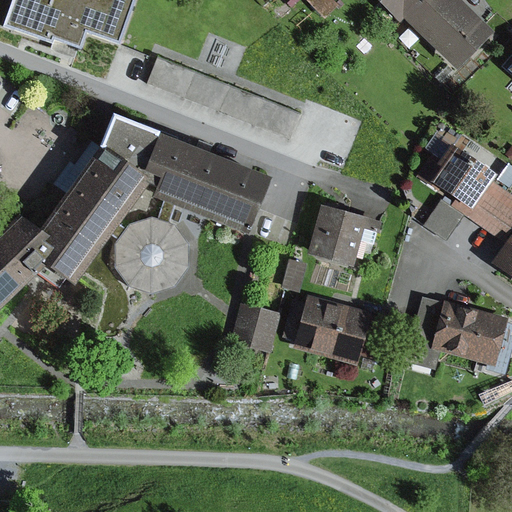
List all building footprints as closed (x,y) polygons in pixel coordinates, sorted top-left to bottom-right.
[(10,0),(0,30),(49,47),(50,44),(78,53),(84,37),(117,49),(133,0),(10,0)] [(337,7),(330,0),(304,0),(323,20),(337,7)] [(493,35),(456,0),(371,0),(398,25),(402,21),(456,73),(493,35)] [(300,116),(156,60),(146,86),(289,142),(300,116)] [(156,137),(109,118),(97,149),(99,150),(144,182),(142,186),(145,188),(153,192),(149,202),(161,207),(174,212),(245,240),(268,183),(156,139),(156,137)] [(438,162),(431,157),(416,179),(437,193),(438,191),(454,202),(451,207),(501,242),(511,226),(511,198),(491,184),(495,178),(451,147),(453,144),(436,132),(423,150),(439,161),(438,162)] [(144,182),(99,150),(83,172),(38,236),(46,242),(42,248),(50,254),(41,267),(44,269),(73,290),(111,237),(119,226),(145,188),(142,186),(144,182)] [(463,217),(440,201),(422,227),(445,242),(463,217)] [(322,209),(319,208),(306,256),(353,269),(358,251),(371,255),(379,224),(337,213),(338,205),(323,204),(322,209)] [(124,229),(119,226),(111,237),(116,241),(113,245),(114,270),(128,288),(150,296),(174,289),(188,270),(187,246),(174,226),(169,224),(174,212),(161,207),(157,220),(151,218),(127,226),(124,229)] [(38,236),(18,219),(0,236),(0,309),(44,269),(41,267),(50,254),(42,248),(46,242),(38,236)] [(511,239),(509,238),(490,266),(511,280),(511,239)] [(306,266),(288,261),(280,290),(298,295),(306,266)] [(370,315),(306,297),(304,303),(293,300),(281,340),(293,343),(291,350),(356,369),(364,339),(378,343),(384,321),(370,317),(370,315)] [(442,305),(421,299),(403,364),(435,372),(440,354),(485,366),(484,371),(505,377),(511,352),(511,325),(505,324),(506,320),(443,303),(442,305)] [(280,316),(240,305),(230,345),(270,355),(280,316)]
